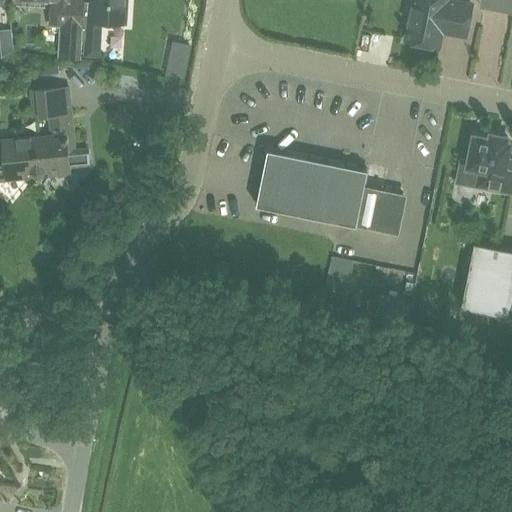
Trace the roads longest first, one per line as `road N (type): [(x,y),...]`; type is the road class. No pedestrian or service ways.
road 1 (residential): [(84,449),(129,255),(181,205),(218,46)]
road 2 (residential): [(218,46),(511,104)]
